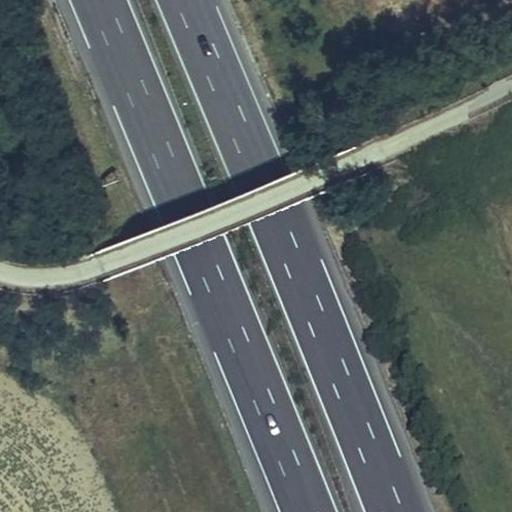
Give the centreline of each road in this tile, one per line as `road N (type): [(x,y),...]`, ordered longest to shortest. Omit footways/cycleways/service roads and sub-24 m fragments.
road 1 (residential): [(511,77),(377,145),(95,263),(37,272),(0,264)]
road 2 (motorway): [(96,0),(304,511)]
road 3 (motorway): [(389,511),(183,0)]
